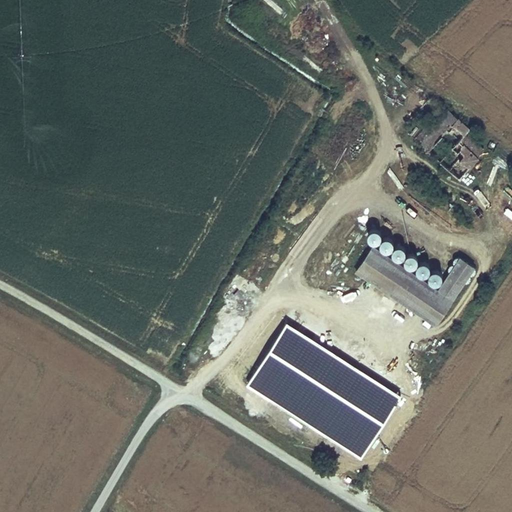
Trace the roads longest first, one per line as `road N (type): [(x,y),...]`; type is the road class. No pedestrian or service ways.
road 1 (unclassified): [(374,511),(171,387)]
road 2 (unclassified): [(171,387),(0,287)]
road 3 (track): [(320,0),(379,107),(386,150)]
road 4 (unclassified): [(171,387),(95,511)]
